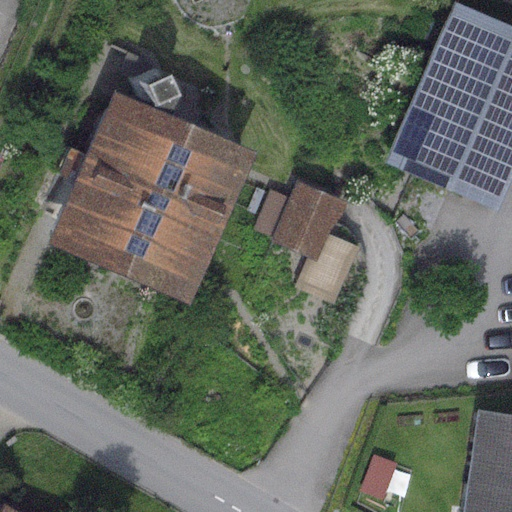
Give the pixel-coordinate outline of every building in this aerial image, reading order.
[(511,155),(511,24),(455,0),(447,0),(379,160),(489,208),(511,155)] [(143,102),(105,86),(40,239),(179,298),(244,146),(158,109),(167,90),(158,69),(137,77),(145,97),(143,102)] [(339,199),(292,179),(267,241),(304,256),(314,260),(325,233),(339,199)] [(355,245),(325,233),(314,260),(304,256),(291,286),(330,303),(355,245)] [(511,511),(511,413),(474,409),(460,511),(511,511)]
